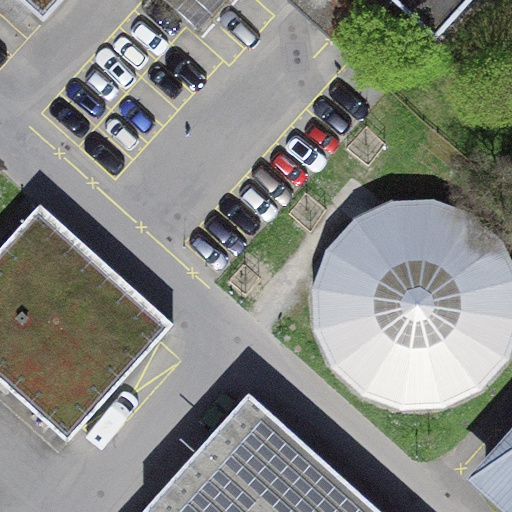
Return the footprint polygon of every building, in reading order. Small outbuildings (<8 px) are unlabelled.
[(19,0),(43,21),(61,0),(19,0)] [(390,0),(435,40),(471,0),(390,0)] [(306,320),(320,363),(349,396),(390,414),(434,415),(475,398),(506,367),(511,351),(511,263),(509,255),(484,225),(450,206),(412,200),(368,210),(332,237),(310,276),(308,297),(306,320)] [(39,206),(0,249),(0,381),(68,443),(81,429),(173,326),(39,206)] [(376,511),(249,398),(145,511),(376,511)] [(511,511),(511,438),(469,488),(496,511),(511,511)]
